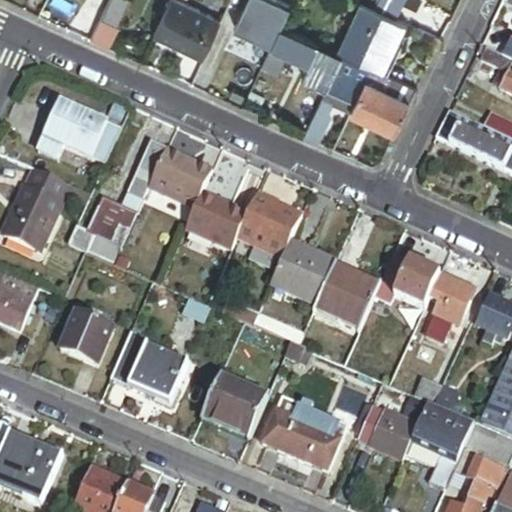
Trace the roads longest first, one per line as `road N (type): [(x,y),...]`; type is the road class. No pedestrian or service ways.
road 1 (residential): [(23,33),(388,199)]
road 2 (residential): [(305,511),(0,382)]
road 3 (residential): [(480,0),(388,199)]
road 4 (residential): [(388,199),(511,254)]
